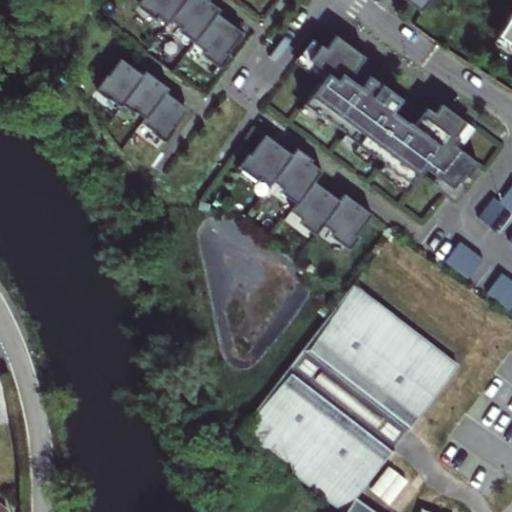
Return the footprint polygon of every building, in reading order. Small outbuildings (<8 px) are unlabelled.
[(139,0),(167,21),(170,17),(195,35),(192,39),(219,60),(242,29),(229,20),(228,22),(214,12),(219,6),(211,0),(139,0)] [(404,0),(403,1),(427,19),(440,0),(404,0)] [(511,12),(498,35),(511,44),(511,12)] [(362,56),(333,34),(323,47),(317,43),(305,58),(322,72),(299,101),(404,185),(417,169),(445,191),(456,177),(460,180),(471,166),(448,147),(454,141),(450,138),(460,125),(436,106),(429,114),(422,109),(417,115),(354,66),(362,56)] [(141,71),(119,57),(96,86),(118,103),(121,99),(142,115),(139,119),(163,136),(184,105),(164,88),(166,85),(156,78),(156,77),(144,67),(141,71)] [(318,226),(343,247),(367,217),(355,207),(353,209),(339,197),(335,202),(324,193),(322,195),(309,184),(319,172),(306,162),(305,164),(290,153),(287,157),(274,146),(276,144),(263,135),(240,164),(266,185),(269,182),(294,201),(286,212),(312,233),(318,226)] [(492,199),(477,219),(489,228),(504,209),(511,215),(511,184),(498,204),(492,199)] [(456,244),(441,264),(464,282),(480,262),(456,244)] [(511,286),(498,276),(483,296),(506,314),(511,306),(511,286)] [(345,290),(328,313),(327,314),(238,432),(343,511),(346,511),(356,497),(451,370),(345,290)] [(384,466),(372,494),(392,503),(405,475),(384,466)] [(377,511),(356,497),(346,511),(437,511),(420,506),(417,511),(377,511)]
